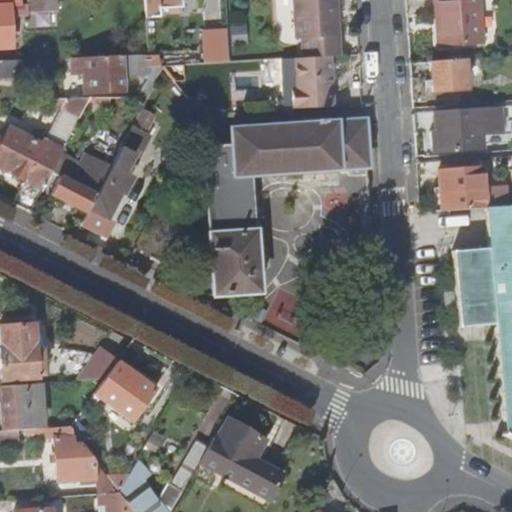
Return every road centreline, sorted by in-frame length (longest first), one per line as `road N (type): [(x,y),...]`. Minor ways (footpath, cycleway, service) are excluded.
road 1 (residential): [(407,407),(378,0)]
road 2 (residential): [(363,420),(0,236)]
